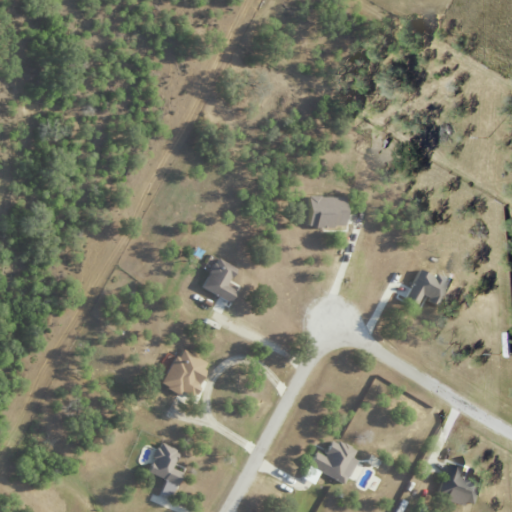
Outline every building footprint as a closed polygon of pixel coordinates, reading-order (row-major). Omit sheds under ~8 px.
[(304,196),(305,227),(342,226),(341,196),(304,196)] [(233,268),(215,257),(198,286),(226,302),(234,290),(224,284),(233,268)] [(403,298),(416,304),(419,297),(437,305),(448,282),(432,275),(431,276),(416,269),(403,298)] [(159,386),(177,394),(180,390),(191,395),(206,362),(176,348),(159,386)] [(341,483),(357,451),(330,438),(321,455),(312,451),(305,465),(341,483)] [(146,473),(165,479),(160,493),(171,497),(180,471),(171,468),(178,449),(157,442),(146,473)] [(457,476),(459,468),(444,464),(437,496),(472,504),(478,481),(457,476)]
